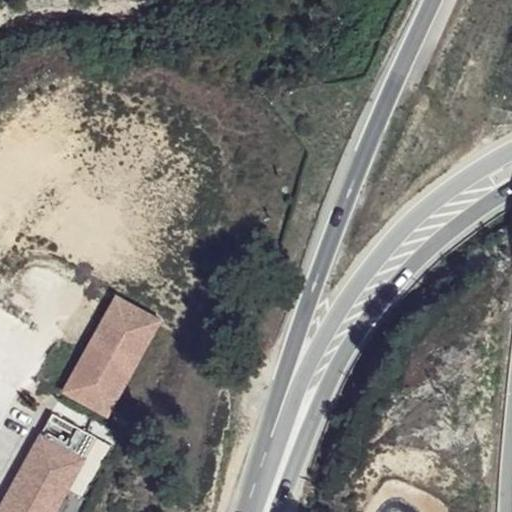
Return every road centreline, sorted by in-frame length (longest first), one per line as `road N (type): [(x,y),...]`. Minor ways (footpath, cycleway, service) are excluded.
road 1 (motorway): [(441,0),(349,176),(259,511)]
road 2 (secondary): [(511,150),(403,229),(350,297),(259,511)]
road 3 (secondary): [(294,511),(364,345),(423,275),(511,199)]
road 4 (unknown): [(0,373),(120,168)]
road 5 (motorway): [(449,0),(441,50),(467,108),(511,149)]
